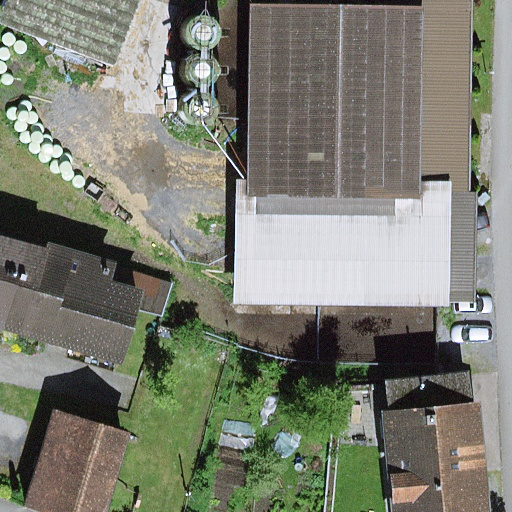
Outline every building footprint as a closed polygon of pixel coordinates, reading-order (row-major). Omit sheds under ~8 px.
[(138,0),(10,0),(5,14),(116,58),(138,0)] [(372,0),(372,7),(242,6),(241,298),(454,299),(454,195),(471,195),(472,0),(372,0)] [(191,45),(195,48),(200,50),(206,50),(211,48),(215,45),(218,41),(220,35),(220,29),(218,24),(214,20),(209,17),(203,16),(197,17),(192,20),(189,25),(187,30),(186,35),(188,40),(191,45)] [(191,84),(195,87),(200,89),(206,89),(211,88),(215,84),(219,80),(220,74),(220,69),(218,63),(214,59),(209,56),(203,55),(197,56),(192,59),(189,64),(187,69),(186,74),(188,79),(191,84)] [(190,123),(195,127),(200,128),(205,129),(210,127),(215,124),(218,119),(220,114),(220,108),(217,103),(213,98),(208,96),(202,95),(197,96),(192,99),(188,103),(186,108),(186,114),(187,119),(190,123)] [(170,281),(0,231),(0,332),(124,369),(141,311),(160,317),(170,281)] [(389,411),(380,412),(390,511),(491,511),(480,403),(473,404),(470,373),(385,382),(389,411)] [(105,511),(129,435),(51,411),(24,501),(61,511),(105,511)]
